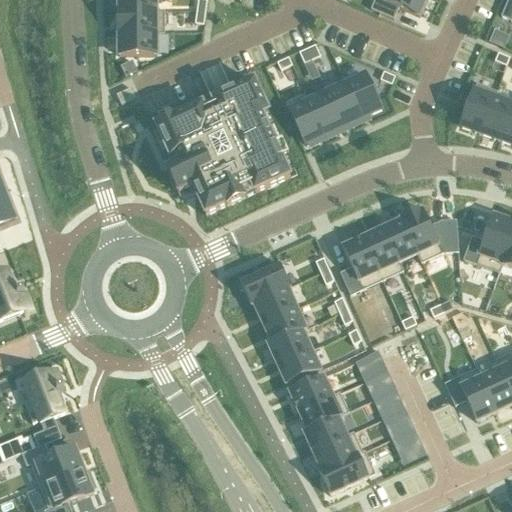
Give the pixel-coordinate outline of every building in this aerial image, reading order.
[(119,0),(119,14),(157,14),(157,13),(157,0),(119,0)] [(376,0),(371,12),(394,22),(399,10),(420,19),(428,0),(378,0),(378,1),(376,0)] [(511,0),(509,0),(501,19),(511,23),(511,0)] [(199,1),(197,14),(206,15),(207,3),(199,1)] [(119,14),(119,35),(157,35),(157,36),(164,36),(164,13),(157,13),(157,14),(119,14)] [(197,14),(195,26),(204,27),(206,15),(197,14)] [(119,35),(119,58),(157,58),(157,36),(157,35),(119,35)] [(315,48),(308,51),(313,62),(321,59),(315,48)] [(308,51),(299,55),(305,66),(313,62),(308,51)] [(498,55),(495,63),(506,68),(510,60),(498,55)] [(289,60),(277,65),(281,73),(292,68),(289,60)] [(132,63),(121,68),(126,79),(137,74),(132,63)] [(384,74),(381,82),(392,87),(395,79),(384,74)] [(366,78),(346,87),(362,121),(370,118),(382,112),(366,78)] [(160,128),(156,130),(157,131),(161,140),(160,140),(167,154),(171,162),(177,159),(181,167),(174,170),(170,172),(168,173),(169,174),(171,178),(171,179),(171,180),(176,190),(176,191),(177,192),(178,195),(179,197),(181,196),(185,195),(194,191),(197,198),(198,201),(206,219),(227,210),(228,210),(246,202),(246,201),(243,195),(253,190),(256,197),(291,180),(283,164),(290,161),(283,147),(277,150),(263,119),(269,116),(255,86),(234,95),(233,96),(230,97),(221,101),(220,101),(218,103),(215,104),(214,105),(213,105),(216,111),(206,116),(203,109),(177,121),(173,122),(160,128)] [(346,87),(328,95),(344,130),(362,121),(346,87)] [(477,87),(462,130),(482,137),(495,101),(496,101),(498,95),(477,87)] [(131,91),(117,97),(122,107),(136,100),(131,91)] [(328,95),(309,104),(325,138),(344,130),(328,95)] [(495,101),(482,137),(501,144),(511,112),(511,107),(496,101),(495,101)] [(309,104),(290,113),(306,147),(308,146),(325,138),(309,104)] [(511,112),(501,144),(511,147),(511,112)] [(0,181),(0,226),(15,221),(0,181)] [(420,212),(402,221),(422,266),(443,257),(459,255),(457,224),(443,225),(431,230),(423,213),(421,214),(420,212)] [(472,239),(464,263),(499,276),(511,240),(511,224),(493,218),(488,234),(487,234),(484,242),(485,242),(484,244),(472,239)] [(402,223),(383,232),(403,275),(404,275),(400,266),(418,258),(422,266),(402,221),(401,221),(402,223)] [(383,232),(363,241),(383,284),(403,275),(383,232)] [(511,240),(499,276),(500,276),(503,269),(511,272),(511,240)] [(352,270),(340,276),(351,299),(383,284),(363,241),(343,250),(352,270)] [(316,265),(321,276),(329,272),(324,261),(316,265)] [(256,279),(241,285),(243,289),(250,305),(251,307),(290,290),(280,268),(263,275),(256,278),(256,279)] [(329,272),(321,276),(326,287),(334,284),(329,272)] [(0,324),(23,315),(32,312),(25,295),(26,295),(24,292),(19,294),(16,295),(12,284),(8,274),(0,277),(0,324)] [(290,290),(251,307),(252,309),(254,308),(263,326),(297,310),(289,292),(291,291),(290,290)] [(334,303),(339,315),(347,311),(342,300),(334,303)] [(449,304),(442,307),(445,315),(453,312),(449,304)] [(430,312),(434,320),(445,315),(441,307),(430,312)] [(297,310),(263,326),(271,345),(268,347),(306,330),(297,310)] [(347,311),(339,315),(344,326),(353,322),(347,311)] [(405,332),(417,327),(413,319),(402,324),(405,332)] [(306,330),(268,347),(277,367),(312,351),(303,333),(307,331),(306,330)] [(361,342),(356,331),(348,334),(353,346),(361,342)] [(312,351),(277,367),(287,388),(321,372),(312,351)] [(382,360),(378,353),(355,363),(359,371),(382,360)] [(511,355),(497,363),(511,396),(511,355)] [(478,371),(477,372),(497,415),(511,408),(511,396),(497,363),(496,363),(500,372),(482,380),(478,371)] [(49,376),(25,385),(32,405),(26,407),(33,426),(40,424),(41,426),(52,421),(54,421),(65,416),(61,407),(60,403),(60,404),(57,396),(61,394),(65,392),(64,389),(63,389),(57,373),(49,376)] [(364,384),(368,391),(391,381),(388,373),(364,384)] [(324,378),(289,394),(299,414),(340,396),(340,394),(333,397),(324,378)] [(455,381),(443,387),(454,411),(466,405),(476,427),(497,417),(480,380),(459,390),(455,381)] [(377,411),(400,400),(397,393),(374,403),(377,411)] [(340,396),(299,414),(307,433),(304,435),(304,436),(349,415),(340,396)] [(386,431),(409,420),(406,413),(383,423),(386,431)] [(349,415),(304,436),(313,455),(354,436),(354,435),(347,438),(339,421),(349,416),(349,415)] [(44,434),(34,438),(39,450),(46,448),(62,441),(57,429),(55,430),(52,421),(41,426),(44,434)] [(392,443),(397,455),(420,444),(415,432),(392,443)] [(354,436),(313,455),(322,474),(320,475),(320,476),(365,455),(365,454),(363,455),(354,436)] [(22,438),(0,446),(0,455),(4,464),(22,457),(36,451),(31,439),(24,442),(22,438)] [(36,451),(22,457),(27,469),(31,467),(40,490),(85,473),(84,470),(84,469),(78,454),(76,450),(50,460),(46,448),(39,450),(36,451)] [(365,455),(320,476),(324,485),(323,486),(328,496),(329,496),(330,498),(345,492),(352,488),(376,477),(365,455)] [(85,473),(40,490),(48,511),(70,511),(69,506),(94,496),(92,492),(96,491),(90,474),(86,476),(85,473)]
